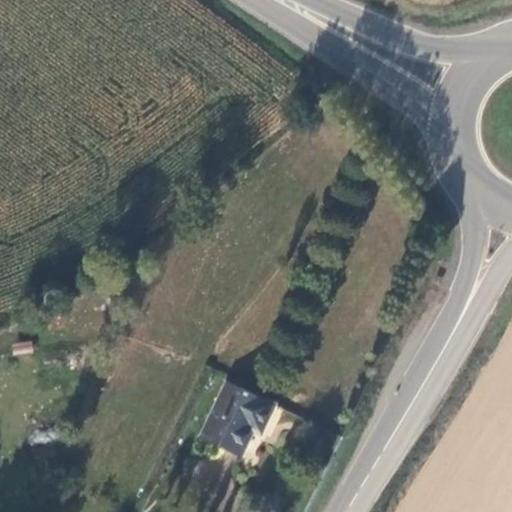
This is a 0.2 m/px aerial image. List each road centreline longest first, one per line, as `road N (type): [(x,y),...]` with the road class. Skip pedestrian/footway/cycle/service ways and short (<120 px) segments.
road 1 (unclassified): [(465,310),(346,511)]
road 2 (secondary): [(276,0),(296,26),(431,111),(452,136)]
road 3 (secondary): [(486,57),(414,42),(314,0)]
